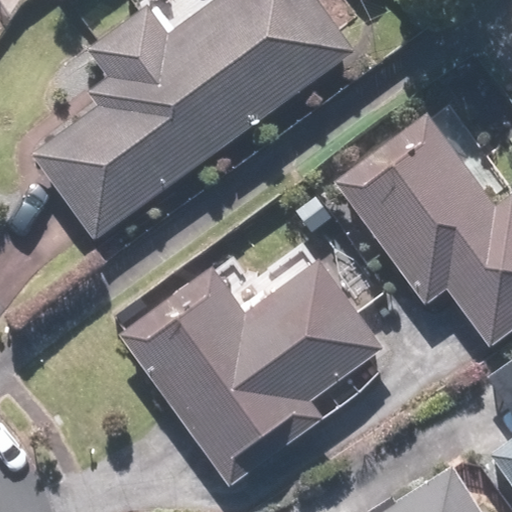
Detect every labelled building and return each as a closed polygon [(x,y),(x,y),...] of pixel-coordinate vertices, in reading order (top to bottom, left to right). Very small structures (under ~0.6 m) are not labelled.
[(102,237),(359,48),(323,0),(218,0),(175,32),(157,8),(95,53),(118,84),(34,145),(102,237)] [(435,105),(338,175),(431,303),(451,288),(493,345),(511,330),(511,193),(503,200),(435,105)] [(219,267),(130,334),(241,483),(329,417),(315,399),(386,346),(322,260),(252,312),(219,267)] [(511,447),(491,465),(511,489),(511,447)] [(490,511),(457,461),(379,511),(490,511)]
